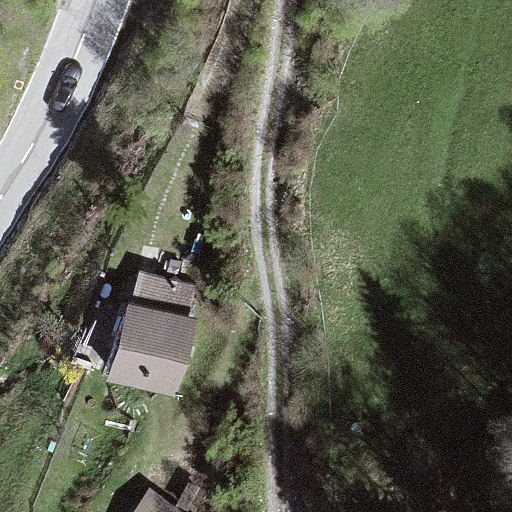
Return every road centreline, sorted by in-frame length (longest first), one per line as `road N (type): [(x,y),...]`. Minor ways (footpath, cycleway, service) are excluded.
road 1 (track): [(285,0),(263,180),(280,353),(282,511)]
road 2 (tertiary): [(96,0),(35,140),(0,196)]
